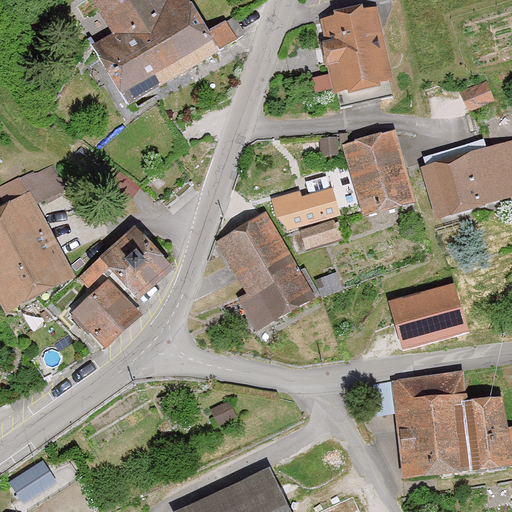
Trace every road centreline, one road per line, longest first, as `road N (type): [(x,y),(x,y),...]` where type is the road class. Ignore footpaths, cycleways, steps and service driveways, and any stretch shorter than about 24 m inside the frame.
road 1 (tertiary): [(145,351),(201,236),(282,0)]
road 2 (residential): [(316,388),(511,353)]
road 3 (residential): [(145,351),(316,388)]
road 4 (tertiary): [(0,447),(145,351)]
road 5 (unclassified): [(316,388),(394,511)]
